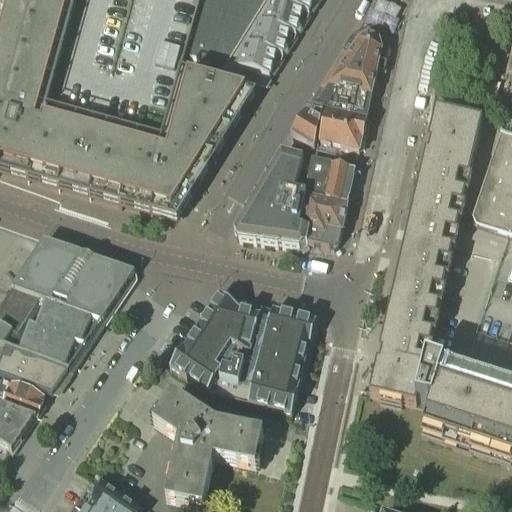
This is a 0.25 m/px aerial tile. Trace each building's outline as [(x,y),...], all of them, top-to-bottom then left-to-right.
[(184,64),(202,0),(0,0),(0,2),(0,182),(174,233),(257,101),(213,89),(184,65),(184,64)] [(238,0),(205,0),(203,10),(293,43),(294,41),(295,41),(296,38),(304,24),(238,0)] [(238,0),(304,24),(307,20),(308,20),(314,0),(238,0)] [(203,10),(197,31),(280,63),(281,62),(282,62),(282,59),(293,43),(203,10)] [(197,31),(189,59),(226,70),(224,76),(261,86),(262,81),(269,83),(269,80),(280,63),(197,31)] [(329,94),(316,114),(328,117),(366,125),(371,100),(377,101),(377,100),(376,100),(378,91),(379,91),(379,90),(373,89),(377,74),(385,76),(390,55),(385,39),(368,31),(353,40),(322,90),(329,94)] [(308,114),(291,142),(306,151),(305,155),(323,159),(325,151),(321,150),(328,117),(316,114),(309,112),(308,114)] [(426,157),(412,216),(459,227),(460,224),(483,125),(436,114),(428,147),(430,148),(428,158),(426,157)] [(328,117),(321,150),(325,151),(358,158),(366,125),(328,117)] [(503,130),(473,221),(476,228),(511,240),(511,126),(503,130)] [(281,159),(260,192),(347,211),(355,175),(353,175),(356,167),(323,159),(305,155),(303,163),(281,159)] [(260,192),(234,236),(239,245),(299,254),(307,249),(334,255),(339,252),(340,244),(347,211),(260,192)] [(409,228),(408,232),(455,243),(456,239),(459,227),(412,216),(409,228)] [(377,367),(369,400),(429,414),(422,433),(511,462),(511,393),(426,365),(455,243),(408,232),(379,357),(382,357),(379,367),(377,367)] [(0,380),(53,400),(135,278),(44,246),(0,310),(0,380)] [(310,351),(317,327),(262,312),(260,321),(239,316),(240,314),(218,300),(217,301),(218,302),(185,353),(184,352),(169,373),(207,399),(292,421),(298,396),(297,396),(309,351),(310,351)] [(0,398),(7,401),(3,412),(36,425),(42,408),(38,406),(40,402),(0,385),(0,398)] [(173,401),(153,431),(179,447),(166,507),(188,511),(203,511),(213,466),(256,475),(263,441),(215,429),(173,401)] [(36,425),(3,412),(0,410),(0,451),(8,457),(14,448),(18,451),(36,425)] [(92,506),(87,511),(135,511),(103,489),(92,506)]
